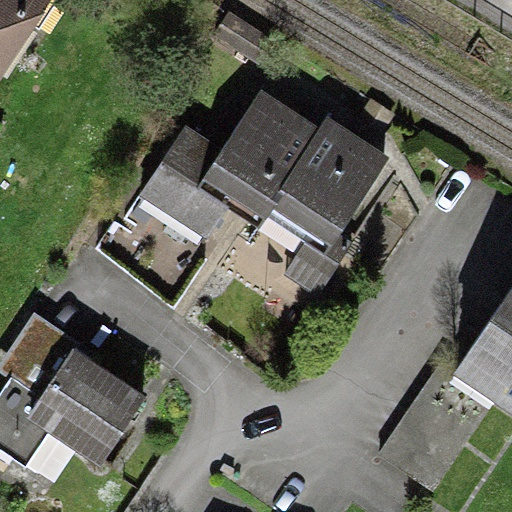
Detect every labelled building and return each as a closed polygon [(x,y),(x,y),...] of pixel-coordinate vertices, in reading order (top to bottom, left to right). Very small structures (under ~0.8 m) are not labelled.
[(0,0),(0,59),(38,0),(0,0)] [(264,206),(315,127),(256,90),(218,150),(187,131),(145,197),(210,238),(240,191),(264,206)] [(315,127),(264,206),(329,247),(385,160),(320,119),(315,127)] [(511,282),(460,362),(511,396),(511,282)] [(149,393),(75,347),(45,396),(9,373),(0,387),(0,440),(39,465),(59,432),(106,462),(149,393)] [(426,389),(406,419),(392,439),(381,454),(432,489),(494,397),(443,363),(426,389)]
